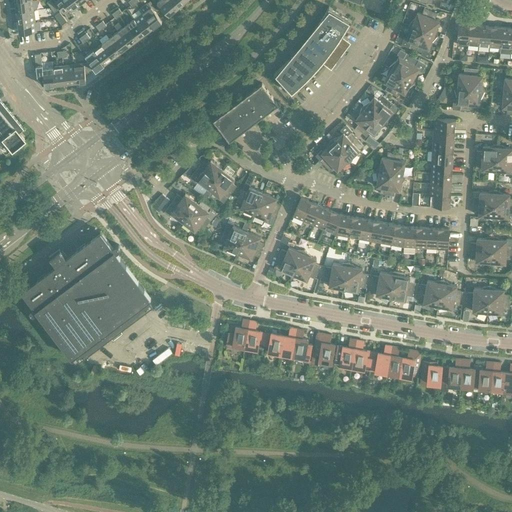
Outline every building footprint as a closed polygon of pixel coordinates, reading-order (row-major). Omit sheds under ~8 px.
[(23,0),(15,1),(16,12),(34,10),(32,0),(23,0)] [(76,0),(54,0),(69,19),(74,15),(70,10),(79,4),(76,0)] [(177,9),(169,0),(159,0),(157,2),(169,16),(177,9)] [(182,0),(169,0),(177,9),(184,2),(182,0)] [(139,9),(142,13),(153,27),(162,21),(148,2),(139,9)] [(290,60),(274,74),(278,78),(292,93),(295,91),(308,78),(309,76),(310,77),(323,62),(329,67),(343,48),(337,44),(338,43),(341,38),(352,20),(348,18),(335,10),(329,7),(318,25),(317,26),(305,42),(304,44),(296,53),(293,56),(291,58),(290,60)] [(409,24),(409,25),(423,30),(430,13),(427,11),(428,10),(424,8),(422,14),(417,12),(415,17),(409,24)] [(16,12),(18,22),(35,20),(34,10),(16,12)] [(54,15),(61,25),(67,21),(59,11),(54,15)] [(430,13),(423,30),(437,36),(437,35),(438,26),(440,21),(435,19),(437,13),(434,12),(433,14),(430,13)] [(142,13),(134,19),(145,33),(153,27),(142,13)] [(134,19),(126,25),(137,39),(145,33),(134,19)] [(35,20),(18,22),(19,34),(36,31),(35,20)] [(456,44),(468,45),(470,24),(458,23),(456,44)] [(468,45),(479,46),(480,25),(470,24),(468,45)] [(126,25),(118,31),(129,45),(137,39),(126,25)] [(404,39),(402,45),(413,49),(413,47),(416,48),(423,30),(409,25),(409,26),(409,34),(407,40),(404,39)] [(479,46),(489,47),(491,26),(480,25),(479,46)] [(489,47),(500,48),(502,27),(491,26),(489,47)] [(500,53),(510,54),(511,36),(511,27),(502,27),(500,48),(500,53)] [(423,30),(416,48),(419,49),(419,51),(422,52),(424,47),(429,49),(431,43),(437,36),(423,30)] [(118,31),(110,37),(121,52),(129,45),(118,31)] [(110,37),(102,43),(113,58),(121,52),(110,37)] [(102,43),(94,49),(104,64),(113,58),(102,43)] [(85,56),(88,60),(95,69),(96,70),(104,64),(94,49),(85,56)] [(389,67),(402,75),(411,58),(409,57),(410,55),(400,50),(397,55),(399,56),(396,61),(389,67)] [(45,86),(55,84),(53,67),(43,68),(41,53),(34,54),(36,66),(37,76),(42,84),(44,84),(45,86)] [(411,58),(402,75),(415,82),(415,81),(417,73),(418,70),(421,72),(426,64),(415,58),(414,60),(411,58)] [(84,63),(73,64),(76,82),(86,81),(86,76),(95,69),(88,60),(84,63)] [(73,64),(63,65),(65,83),(76,82),(73,64)] [(63,65),(53,67),(55,84),(65,83),(63,65)] [(387,77),(384,82),(388,84),(385,89),(389,91),(390,90),(392,91),(402,75),(389,67),(388,68),(387,77)] [(455,87),(454,88),(469,89),(471,70),(468,70),(468,68),(464,68),(464,74),(459,73),(458,79),(455,87)] [(471,70),(469,89),(484,91),(484,90),(482,81),(483,75),(478,75),(478,69),(475,69),(474,71),(471,70)] [(500,91),(500,92),(511,93),(511,72),(510,72),(510,78),(505,77),(504,83),(500,91)] [(402,75),(392,91),(395,93),(394,95),(403,100),(407,94),(405,93),(408,89),(414,83),(415,82),(402,75)] [(229,108),(214,119),(229,141),(244,129),(257,120),(278,104),(262,83),(241,98),(229,108)] [(453,99),(453,109),(464,110),(464,108),(468,108),(469,89),(454,88),(454,89),(457,97),(457,99),(453,99)] [(469,89),(468,108),(471,108),(471,110),(474,111),(475,105),(480,105),(480,99),(484,91),(469,89)] [(511,93),(500,92),(500,93),(503,101),(502,107),(507,108),(506,114),(510,114),(510,112),(511,112),(511,93)] [(363,105),(362,106),(374,115),(386,101),(384,99),(385,97),(382,95),(378,99),(374,96),(371,101),(363,105)] [(0,138),(2,141),(3,140),(9,148),(23,137),(17,129),(19,128),(21,125),(14,117),(12,114),(4,104),(0,98),(0,138)] [(386,101),(374,115),(386,125),(386,124),(389,116),(393,112),(394,113),(398,108),(390,101),(389,103),(386,101)] [(359,115),(355,120),(359,123),(356,127),(359,130),(360,128),(362,130),(374,115),(362,106),(362,107),(359,115)] [(374,115),(362,130),(365,132),(364,134),(366,136),(370,132),(374,135),(378,130),(385,126),(386,125),(374,115)] [(434,118),(434,129),(455,130),(455,119),(434,118)] [(331,140),(330,140),(340,152),(355,139),(352,136),(354,135),(352,133),(353,132),(346,125),(340,130),(343,133),(339,137),(331,140)] [(434,129),(433,140),(454,141),(455,130),(434,129)] [(355,139),(340,152),(351,163),(351,162),(355,154),(360,150),(359,150),(363,145),(361,142),(358,140),(357,141),(355,139)] [(320,160),(315,164),(318,168),(324,162),(326,164),(340,152),(330,140),(330,141),(326,149),(323,151),(322,150),(316,155),(320,160)] [(433,140),(432,151),(453,152),(454,141),(433,140)] [(476,150),(476,154),(478,154),(478,158),(497,159),(498,144),(497,144),(489,146),(483,146),(482,151),(476,150)] [(498,144),(497,159),(511,159),(511,147),(507,147),(499,144),(498,144)] [(432,151),(432,161),(453,163),(453,152),(432,151)] [(340,152),(326,164),(329,167),(327,168),(330,171),(334,167),(337,170),(342,166),(350,163),(351,163),(340,152)] [(376,170),(376,171),(391,174),(394,155),(391,154),(391,152),(388,152),(387,158),(382,157),(381,163),(376,170)] [(394,155),(391,174),(406,176),(408,177),(409,167),(404,167),(405,161),(400,160),(401,154),(398,154),(397,156),(394,155)] [(476,161),(476,164),(482,165),(481,170),(487,170),(495,174),(496,174),(497,159),(478,158),(478,161),(476,161)] [(511,159),(497,159),(496,174),(497,174),(505,171),(511,172),(511,167),(511,166),(511,159)] [(202,165),(200,167),(215,179),(223,169),(211,160),(208,164),(203,161),(201,164),(202,165)] [(432,161),(431,172),(452,174),(453,163),(432,161)] [(197,169),(190,178),(195,182),(197,180),(208,188),(215,179),(200,167),(198,170),(197,169)] [(223,169),(215,179),(231,190),(233,188),(234,189),(236,186),(232,182),(235,178),(223,169)] [(376,171),(376,172),(377,180),(376,186),(381,187),(380,193),(384,194),(384,192),(387,192),(391,174),(376,171)] [(431,172),(430,183),(451,184),(452,174),(431,172)] [(391,174),(387,192),(390,193),(390,195),(394,196),(395,190),(400,191),(401,185),(405,177),(406,176),(391,174)] [(215,179),(208,188),(220,197),(219,199),(224,203),(230,194),(229,193),(231,190),(215,179)] [(430,183),(430,194),(451,195),(451,184),(430,183)] [(242,188),(241,192),(242,193),(241,196),(259,203),(263,192),(249,186),(248,191),(242,188)] [(474,196),(473,200),(475,200),(475,203),(494,205),(495,190),(494,190),(486,192),(480,192),(480,197),(474,196)] [(495,190),(494,205),(511,205),(511,198),(510,199),(510,194),(504,193),(496,190),(495,190)] [(263,192),(259,203),(276,210),(277,208),(279,208),(281,205),(275,202),(277,198),(263,192)] [(177,198),(175,201),(190,212),(197,203),(185,194),(182,198),(178,194),(175,197),(177,198)] [(451,195),(430,194),(429,205),(450,206),(451,195)] [(238,198),(237,201),(242,204),(240,208),(254,214),(259,203),(241,196),(240,199),(238,198)] [(293,216),(303,221),(312,201),(301,197),(293,216)] [(171,202),(164,212),(170,216),(172,213),(183,222),(190,212),(175,201),(173,203),(171,202)] [(303,221),(313,225),(322,205),(312,201),(303,221)] [(197,203),(190,212),(205,224),(207,221),(209,222),(215,214),(210,210),(209,212),(197,203)] [(259,203),(254,214),(266,219),(265,221),(272,224),(277,214),(275,213),(276,210),(259,203)] [(473,206),(473,210),(479,211),(478,216),(484,216),(492,219),(493,220),(494,205),(475,203),(475,207),(473,206)] [(313,225),(323,229),(331,210),(322,205),(313,225)] [(511,205),(494,205),(493,220),(494,220),(502,217),(508,217),(509,212),(511,212),(511,205)] [(323,229),(335,234),(341,214),(331,210),(323,229)] [(190,212),(183,222),(195,231),(198,227),(203,231),(205,228),(203,226),(205,224),(190,212)] [(335,234),(349,237),(352,216),(341,214),(335,234)] [(349,237),(359,239),(363,218),(352,216),(349,237)] [(219,222),(220,219),(216,217),(211,224),(216,227),(219,222)] [(359,239),(370,241),(374,220),(363,218),(359,239)] [(370,241),(380,243),(384,222),(374,220),(370,241)] [(228,221),(224,231),(226,231),(225,234),(242,242),(247,231),(233,225),(234,223),(228,221)] [(225,224),(219,222),(216,228),(222,230),(225,224)] [(380,243),(391,244),(395,224),(384,222),(380,243)] [(391,244),(403,247),(406,226),(395,224),(391,244)] [(403,247),(415,247),(417,226),(406,226),(403,247)] [(415,247),(426,248),(427,227),(417,226),(415,247)] [(426,248),(437,249),(438,228),(427,227),(426,248)] [(438,228),(437,249),(448,249),(449,228),(438,228)] [(116,252),(119,250),(119,249),(120,249),(120,248),(120,247),(120,246),(120,245),(119,245),(119,244),(118,244),(117,244),(116,244),(115,244),(112,246),(101,231),(67,257),(61,249),(50,257),(56,265),(22,290),(34,306),(31,308),(30,308),(30,309),(30,310),(30,311),(31,312),(31,313),(32,313),(33,313),(34,313),(35,313),(38,311),(72,356),(74,354),(79,361),(153,306),(148,299),(151,297),(116,252)] [(247,231),(242,242),(260,249),(261,246),(263,247),(264,244),(259,241),(261,237),(247,231)] [(222,236),(220,240),(226,242),(224,247),(237,253),(242,242),(225,234),(223,237),(222,236)] [(471,242),(471,246),(473,246),(472,249),(491,250),(492,236),(491,235),(483,238),(477,238),(477,243),(471,242)] [(492,236),(491,250),(510,252),(510,248),(511,248),(511,244),(507,244),(507,239),(501,239),(493,236),(492,236)] [(242,242),(237,253),(251,259),(253,254),(259,256),(260,253),(258,252),(260,249),(242,242)] [(282,249),(280,252),(282,253),(281,256),(298,264),(304,250),(303,249),(294,249),(289,247),(287,251),(282,249)] [(470,252),(470,256),(476,257),(476,261),(481,262),(490,265),(491,250),(472,249),(472,252),(470,252)] [(304,250),(298,264),(316,271),(317,268),(319,269),(320,265),(315,263),(317,259),(311,256),(305,250),(304,250)] [(491,250),(490,265),(491,265),(500,263),(506,263),(506,258),(511,259),(511,256),(511,254),(510,255),(510,252),(491,250)] [(278,258),(276,262),(282,264),(280,269),(285,271),(291,277),(292,277),(298,264),(281,256),(279,259),(278,258)] [(326,266),(325,270),(327,270),(327,274),(346,277),(348,262),(347,262),(339,264),(333,263),(332,267),(326,266)] [(348,262),(346,277),(364,280),(365,277),(367,278),(367,274),(362,273),(362,268),(357,267),(349,262),(348,262)] [(298,264),(292,277),(293,278),(302,278),(307,280),(309,276),(315,278),(316,275),(314,274),(316,271),(298,264)] [(373,275),(373,279),(375,279),(374,282),(393,286),(395,271),(386,272),(380,271),(379,276),(373,275)] [(395,271),(393,286),(411,289),(412,286),(414,286),(415,283),(409,281),(410,277),(404,276),(396,271),(395,271)] [(324,276),(324,280),(330,281),(329,286),(334,287),(342,292),(343,292),(346,277),(327,274),(326,277),(324,276)] [(346,277),(343,292),(344,292),(352,290),(358,291),(359,287),(365,288),(366,284),(364,284),(364,280),(346,277)] [(421,284),(420,287),(422,288),(421,291),(440,294),(443,280),(442,279),(433,281),(427,280),(426,285),(421,284)] [(443,280),(440,294),(459,298),(459,295),(461,295),(462,291),(456,290),(457,285),(451,284),(443,280)] [(372,285),(371,289),(377,290),(376,295),(382,296),(389,300),(390,300),(393,286),(374,282),(374,285),(372,285)] [(468,292),(467,296),(469,296),(469,299),(488,300),(489,285),(488,285),(480,288),(474,288),(474,292),(468,292)] [(489,285),(488,300),(507,302),(507,298),(509,298),(510,295),(504,294),(504,289),(498,289),(490,285),(489,285)] [(393,286),(390,300),(391,301),(400,299),(405,300),(406,295),(412,296),(413,293),(411,292),(411,289),(393,286)] [(419,294),(418,297),(424,298),(423,303),(429,304),(436,309),(437,309),(440,294),(421,291),(421,294),(419,294)] [(440,294),(437,309),(438,309),(447,308),(453,309),(453,304),(459,305),(460,301),(458,301),(459,298),(440,294)] [(467,302),(467,306),(473,306),(473,311),(478,312),(486,315),(487,315),(488,300),(469,299),(469,302),(467,302)] [(488,300),(487,315),(488,315),(497,313),(502,313),(503,308),(509,309),(509,305),(507,305),(507,302),(488,300)] [(226,347),(244,350),(250,320),(243,319),(242,323),(243,325),(244,325),(244,327),(230,325),(229,331),(225,330),(224,336),(228,337),(226,347)] [(263,349),(263,345),(266,332),(260,331),(260,330),(253,329),(253,326),(254,327),(256,325),(257,321),(250,320),(244,350),(256,352),(257,347),(263,349)] [(280,357),(291,359),(297,329),(290,327),(290,332),(291,333),(292,333),(291,336),(284,335),(280,357)] [(297,329),(291,359),(303,361),(304,356),(305,355),(310,356),(312,344),(307,343),(308,339),(300,338),(300,335),(301,335),(303,334),(304,330),(297,329)] [(268,355),(280,357),(284,335),(271,332),(271,333),(266,332),(263,345),(269,346),(268,350),(269,350),(268,355)] [(330,339),(331,335),(317,332),(312,363),(330,366),(331,361),(335,344),(334,344),(327,343),(327,340),(328,340),(330,339)] [(337,348),(335,361),(340,362),(340,363),(339,368),(351,370),(357,340),(350,338),(349,343),(350,344),(351,344),(351,347),(343,346),(338,345),(337,348)] [(357,340),(351,370),(363,372),(364,367),(370,368),(373,351),(359,349),(360,346),(361,346),(363,345),(363,341),(357,340)] [(373,351),(370,368),(376,369),(375,374),(387,376),(392,346),(386,345),(385,349),(386,351),(387,351),(386,353),(373,351)] [(392,346),(387,376),(398,379),(403,356),(395,355),(395,353),(396,353),(398,352),(399,347),(392,346)] [(403,356),(398,379),(410,381),(411,376),(412,375),(417,376),(422,351),(409,349),(408,354),(409,355),(410,355),(410,358),(403,356)] [(448,388),(460,389),(463,359),(456,358),(456,363),(457,364),(458,364),(458,367),(450,366),(450,367),(444,366),(442,389),(448,390),(448,388)] [(460,389),(479,391),(480,376),(474,375),(474,368),(467,368),(467,365),(468,365),(469,364),(470,359),(463,359),(460,389)] [(423,361),(421,384),(428,385),(428,381),(440,383),(442,365),(441,365),(434,364),(434,362),(423,361)] [(479,391),(491,392),(494,362),(487,361),(486,366),(488,367),(489,367),(489,370),(481,369),(482,366),(474,366),(474,368),(474,375),(480,376),(479,391)] [(491,392),(503,394),(505,371),(497,371),(497,368),(498,368),(500,367),(500,362),(494,362),(491,392)] [(511,394),(511,363),(510,368),(511,369),(511,371),(505,371),(503,394),(511,394)]
